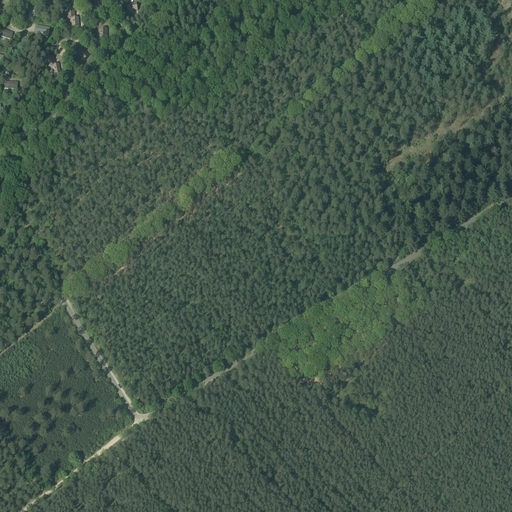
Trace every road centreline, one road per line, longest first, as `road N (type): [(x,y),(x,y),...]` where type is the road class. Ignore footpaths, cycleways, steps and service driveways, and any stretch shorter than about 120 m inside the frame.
road 1 (unclassified): [(139,421),(511,196)]
road 2 (unclassified): [(139,421),(0,203)]
road 3 (unclassified): [(0,152),(45,124),(178,0)]
